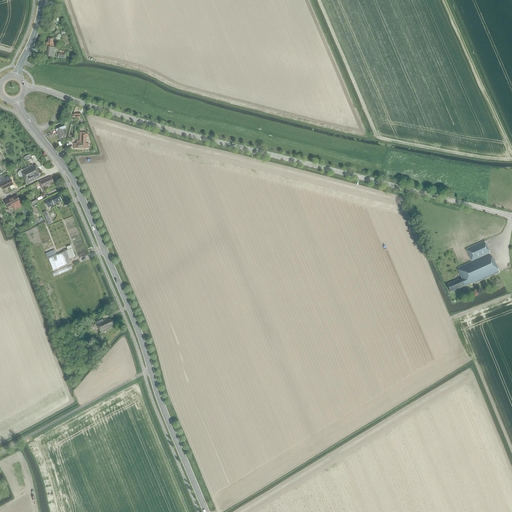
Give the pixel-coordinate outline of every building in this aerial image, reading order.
[(47,43),(46,47),(45,56),(54,57),(55,47),(53,47),(54,43),(52,43),(53,39),(48,39),(48,43),(47,43)] [(63,130),(66,129),(64,125),(55,128),(59,139),(60,139),(60,141),(64,140),(63,139),(66,137),(63,130)] [(86,144),(86,141),(86,138),(87,138),(87,134),(85,134),(85,132),(79,132),(79,141),(76,141),(76,143),(73,143),(73,149),(76,149),(86,149),(88,149),(88,144),(86,144)] [(35,165),(33,166),(32,165),(22,170),(23,171),(21,172),(26,184),(41,177),(35,165)] [(0,179),(0,183),(0,185),(11,179),(9,176),(0,179)] [(45,187),(48,186),(53,184),(52,183),(53,182),(51,178),(50,178),(50,177),(39,182),(42,188),(45,187)] [(11,180),(0,185),(3,190),(14,185),(11,180)] [(5,201),(9,209),(13,207),(15,210),(21,207),(20,204),(20,203),(17,195),(5,201)] [(58,195),(51,199),(51,198),(45,201),(48,208),(54,205),(54,204),(61,201),(58,195)] [(30,201),(32,206),(39,202),(36,198),(30,201)] [(447,285),(451,292),(473,282),(474,284),(499,273),(484,241),(466,249),(472,262),(457,268),(461,278),(447,285)] [(71,263),(69,259),(75,256),(71,245),(66,247),(68,251),(48,259),(53,270),(71,263)] [(109,326),(114,324),(112,320),(111,320),(110,319),(106,321),(106,320),(103,322),(102,318),(95,321),(100,332),(110,328),(109,326)]
